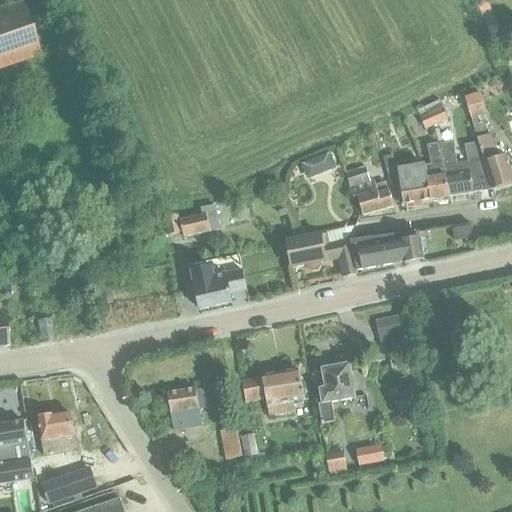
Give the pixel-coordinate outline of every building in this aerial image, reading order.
[(0,10),(0,70),(40,57),(22,3),(0,10)] [(480,94),(465,99),(471,119),(476,118),(487,115),(480,94)] [(441,103),(418,114),(420,119),(425,130),(448,120),(443,108),(441,103)] [(476,118),(471,119),(477,140),(487,137),(483,124),(479,126),(476,118)] [(487,137),(477,140),(483,158),(493,190),(493,191),(511,185),(511,175),(506,156),(498,158),(491,136),(487,137)] [(473,193),(493,190),(483,158),(468,162),(457,163),(453,143),(438,146),(443,165),(449,197),(473,193)] [(432,167),(423,168),(427,180),(431,201),(449,197),(443,165),(438,146),(438,144),(427,147),(432,167)] [(313,177),(341,164),(333,147),(305,161),(313,177)] [(422,161),(398,165),(405,205),(431,201),(427,180),(423,168),(422,161)] [(357,198),(363,216),(394,208),(386,183),(375,186),(374,180),(369,182),(365,168),(346,174),(353,199),(357,198)] [(182,233),(183,238),(220,230),(217,215),(215,207),(200,209),(202,216),(180,222),(178,216),(164,219),(168,236),(182,233)] [(395,236),(350,241),(357,270),(362,269),(363,270),(403,263),(403,264),(423,260),(418,238),(417,232),(395,236)] [(357,270),(350,241),(328,246),(326,237),(288,244),(292,269),(307,266),(308,269),(312,272),(318,271),(321,266),(320,263),(339,259),(343,278),(357,275),(356,270),(357,270)] [(191,272),(199,310),(232,303),(230,295),(247,291),(243,272),(214,278),(212,268),(191,272)] [(376,322),(380,340),(408,333),(404,316),(376,322)] [(0,317),(0,348),(8,347),(4,317),(0,317)] [(36,322),(41,344),(53,341),(49,320),(36,322)] [(332,403),(356,399),(350,366),(323,370),(326,390),(321,391),(323,404),(319,405),(322,425),(336,423),(332,403)] [(299,372),(243,382),(247,404),(267,400),(270,417),(285,415),(294,413),(293,403),(309,400),(306,384),(302,384),(299,372)] [(0,382),(0,410),(19,408),(16,381),(0,382)] [(167,394),(174,432),(202,427),(196,389),(195,389),(195,390),(168,395),(168,394),(167,394)] [(77,452),(70,414),(53,417),(39,420),(45,457),(77,452)] [(0,484),(36,479),(27,424),(0,429),(0,484)] [(222,431),(228,461),(243,458),(237,428),(222,431)] [(242,438),(245,457),(257,454),(254,436),(242,438)] [(361,446),(364,464),(390,458),(386,441),(361,446)] [(347,474),(343,452),(326,455),(330,477),(347,474)] [(90,467),(59,478),(67,499),(97,488),(90,467)] [(124,511),(120,500),(85,511),(124,511)]
